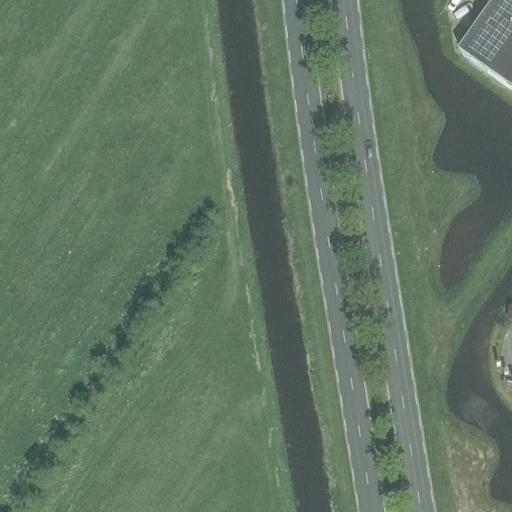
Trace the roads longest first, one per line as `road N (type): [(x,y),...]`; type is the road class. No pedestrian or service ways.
road 1 (primary): [(297,0),(372,511)]
road 2 (primary): [(420,511),(345,0)]
